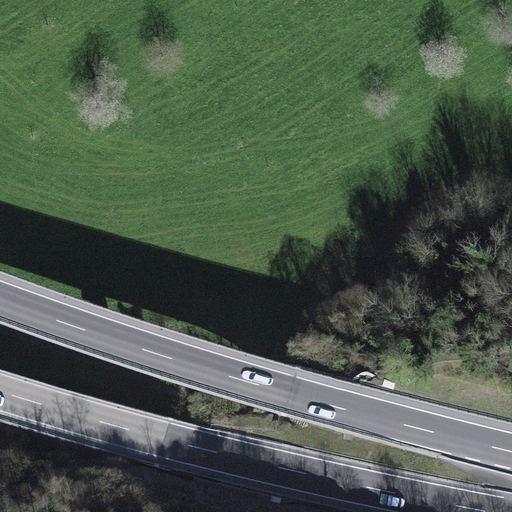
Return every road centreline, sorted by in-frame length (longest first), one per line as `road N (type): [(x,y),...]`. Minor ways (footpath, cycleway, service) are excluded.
road 1 (motorway): [(511,452),(167,357),(0,299)]
road 2 (motorway): [(0,391),(164,441),(492,511)]
